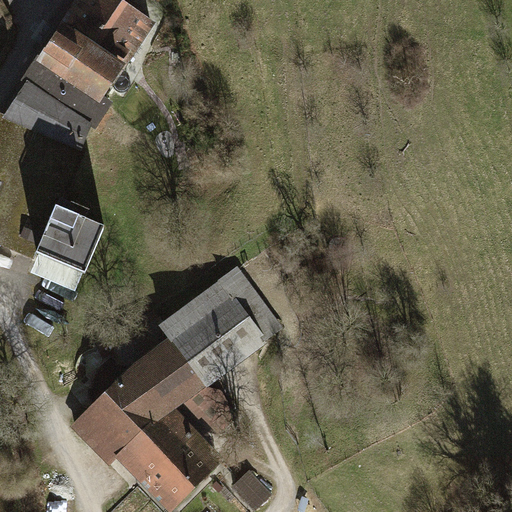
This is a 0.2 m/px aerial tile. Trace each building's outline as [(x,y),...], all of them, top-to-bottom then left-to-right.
[(163,30),(117,0),(85,0),(70,24),(138,68),(163,30)] [(138,68),(70,24),(44,63),(112,107),(138,68)] [(112,107),(44,63),(31,83),(98,128),(112,107)] [(98,128),(31,83),(7,120),(88,155),(98,128)] [(7,120),(0,136),(0,243),(43,262),(67,206),(88,155),(7,120)] [(43,262),(36,279),(78,296),(109,223),(67,206),(43,262)] [(282,328),(234,267),(159,324),(169,336),(207,386),(282,328)] [(207,386),(169,336),(119,374),(157,424),(175,410),(207,386)] [(119,374),(69,426),(106,466),(116,457),(157,424),(119,374)] [(217,426),(235,401),(216,387),(198,412),(217,426)] [(116,457),(170,511),(224,457),(175,410),(157,424),(116,457)] [(251,473),(236,488),(257,510),(272,496),(251,473)] [(75,511),(76,502),(51,501),(50,511),(75,511)]
